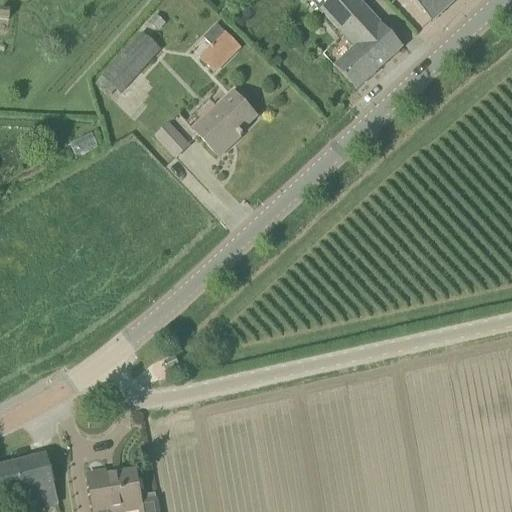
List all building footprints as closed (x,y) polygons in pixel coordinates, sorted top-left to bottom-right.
[(402,50),(356,0),(312,0),(311,2),(355,50),(334,69),(356,93),(402,50)] [(408,0),(430,24),(456,0),(408,0)] [(240,50),(224,33),(217,25),(203,39),(210,46),(198,59),(215,76),(240,50)] [(89,81),(95,86),(109,99),(116,92),(120,96),(160,53),(135,30),(89,81)] [(193,132),(218,159),(231,147),(228,145),(237,136),(240,139),(242,137),(240,134),(256,119),(233,95),(193,132)] [(155,138),(175,160),(188,148),(168,126),(155,138)] [(174,359),(163,364),(168,374),(179,368),(174,359)] [(31,511),(58,506),(46,456),(0,467),(0,502),(12,500),(15,511),(31,511)] [(157,511),(156,502),(141,505),(135,472),(105,478),(105,479),(88,482),(93,511),(157,511)]
